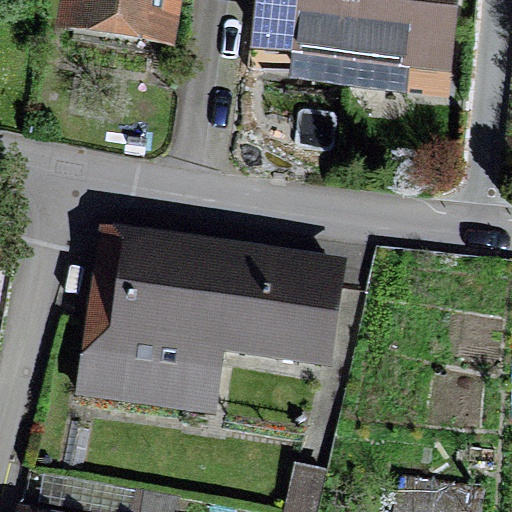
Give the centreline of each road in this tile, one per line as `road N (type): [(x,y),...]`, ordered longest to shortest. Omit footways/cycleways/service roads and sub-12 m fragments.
road 1 (residential): [(79,169),(316,208),(511,227)]
road 2 (residential): [(79,169),(0,421)]
